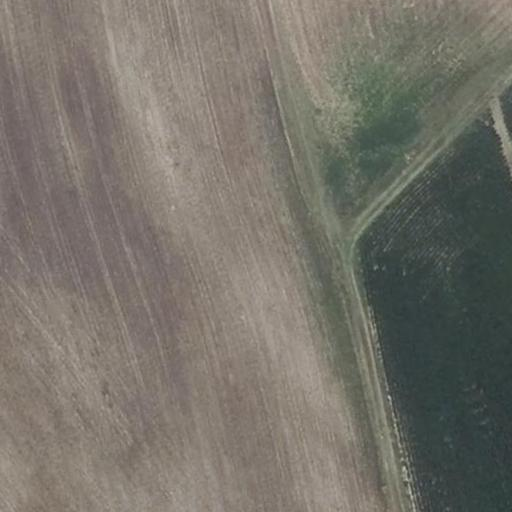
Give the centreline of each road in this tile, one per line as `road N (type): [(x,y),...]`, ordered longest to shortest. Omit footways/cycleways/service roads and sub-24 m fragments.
road 1 (track): [(399,511),(335,239),(511,69)]
road 2 (track): [(335,239),(282,97),(266,0)]
